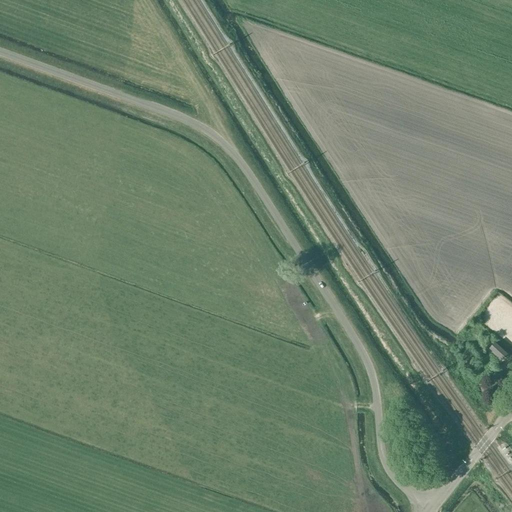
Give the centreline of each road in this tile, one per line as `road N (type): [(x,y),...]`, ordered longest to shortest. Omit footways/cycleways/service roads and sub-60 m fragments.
road 1 (unclassified): [(430,510),(383,461),(371,370),(359,346),(223,143),(174,114),(0,51)]
road 2 (tertiary): [(430,510),(511,409)]
